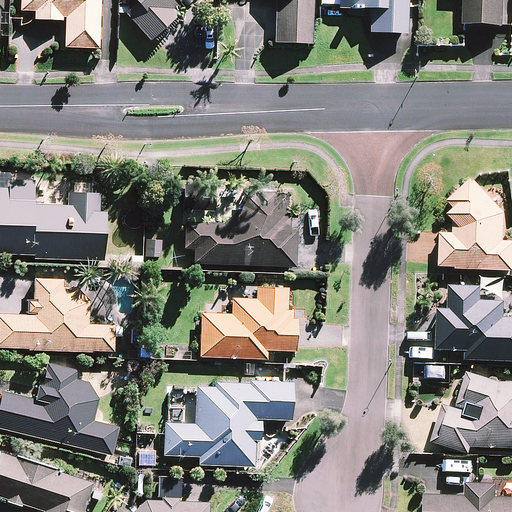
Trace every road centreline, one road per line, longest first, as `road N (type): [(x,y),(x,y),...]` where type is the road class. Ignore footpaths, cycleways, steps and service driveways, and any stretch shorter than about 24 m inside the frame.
road 1 (residential): [(348,491),(367,420),(382,108)]
road 2 (residential): [(0,110),(382,108)]
road 3 (residential): [(382,108),(511,105)]
